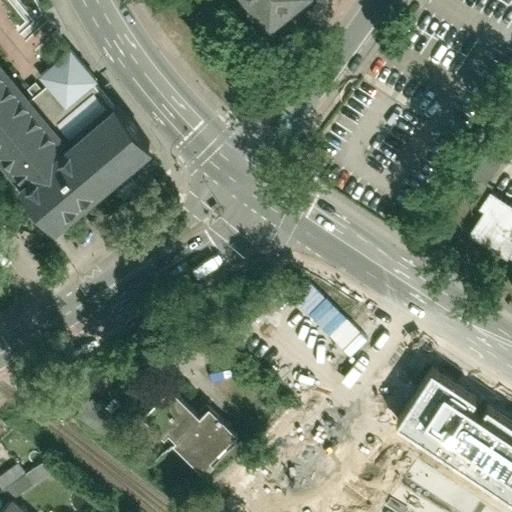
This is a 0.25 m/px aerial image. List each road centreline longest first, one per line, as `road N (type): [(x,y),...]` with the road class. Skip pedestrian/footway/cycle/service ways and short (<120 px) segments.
road 1 (tertiary): [(511,345),(250,177)]
road 2 (tertiary): [(250,177),(62,319)]
road 3 (tertiary): [(250,177),(150,78),(97,0)]
road 4 (residential): [(250,177),(342,73),(392,0)]
